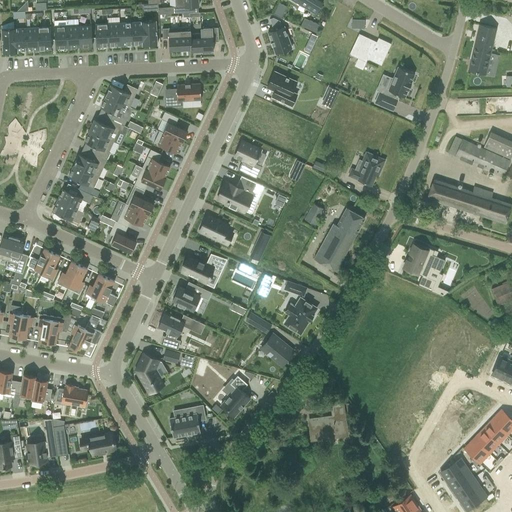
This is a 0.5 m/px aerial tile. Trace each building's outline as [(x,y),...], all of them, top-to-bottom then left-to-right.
[(175,0),(175,7),(170,7),(171,14),(183,13),(183,7),(199,6),(198,0),(175,0)] [(319,0),(291,0),(316,15),(323,2),(319,0)] [(278,5),(274,14),(281,17),(286,8),(278,5)] [(273,30),(268,32),(271,42),(270,42),(271,43),(272,45),(271,45),(271,46),(272,46),(275,54),(291,48),(284,27),(282,27),(280,21),(273,17),(269,19),(273,30)] [(309,20),(305,28),(318,33),(322,26),(309,20)] [(141,22),(131,23),(132,41),(137,41),(138,44),(137,44),(142,44),(142,46),(145,46),(143,21),(141,21),(141,22)] [(143,21),(145,46),(157,45),(156,21),(143,21)] [(107,24),(108,42),(114,42),(114,45),(113,45),(113,46),(120,45),(119,23),(107,24)] [(119,23),(120,45),(128,45),(128,44),(127,44),(127,41),(132,41),(131,23),(119,23)] [(107,24),(95,24),(96,47),(104,46),(104,45),(103,45),(103,43),(108,42),(107,24)] [(479,24),(468,71),(485,75),(485,74),(493,76),(499,55),(490,53),(496,28),(479,24)] [(78,25),(66,26),(68,48),(80,47),(78,25)] [(91,25),(78,25),(80,47),(92,47),(91,25)] [(66,26),(54,27),(55,49),(68,48),(66,26)] [(50,27),(38,28),(39,50),(51,49),(50,27)] [(180,50),(179,27),(168,28),(162,28),(163,38),(169,38),(169,51),(180,50)] [(190,27),(179,27),(180,50),(191,50),(190,34),(191,34),(190,27)] [(201,33),(202,51),(213,51),(213,42),(219,41),(218,27),(212,28),(212,27),(200,28),(201,33)] [(15,53),(14,28),(1,29),(3,53),(15,53)] [(16,28),(14,28),(15,53),(17,52),(17,51),(22,51),(22,50),(21,47),(27,47),(26,28),(16,29),(16,28)] [(26,28),(27,47),(32,46),(32,49),(32,50),(39,50),(38,28),(26,28)] [(201,33),(191,34),(190,34),(191,50),(191,52),(202,51),(201,33)] [(359,33),(349,54),(366,62),(367,59),(368,60),(368,59),(381,65),(391,44),(378,38),(376,42),(359,33)] [(311,34),(309,40),(314,42),(317,36),(311,34)] [(383,94),(379,92),(374,103),(393,111),(398,99),(397,99),(399,95),(404,97),(407,90),(408,90),(411,83),(410,82),(414,73),(398,66),(393,78),(390,77),(383,94)] [(292,92),(297,82),(274,71),(267,87),(275,91),(272,97),(274,98),(291,106),(297,94),(292,92)] [(201,100),(200,83),(176,85),(177,98),(167,99),(167,107),(182,106),(182,101),(201,100)] [(129,107),(130,107),(138,89),(127,84),(124,91),(111,85),(109,89),(105,96),(106,96),(129,107)] [(173,88),(164,89),(165,98),(174,97),(173,88)] [(329,88),(322,103),(330,107),(337,91),(329,88)] [(106,96),(101,107),(113,113),(111,119),(124,125),(132,108),(130,107),(129,107),(106,96)] [(162,119),(157,130),(159,131),(182,142),(187,130),(175,125),(178,118),(164,112),(161,119),(162,119)] [(124,125),(111,119),(108,125),(94,119),(89,131),(90,131),(113,142),(119,129),(122,131),(124,125)] [(90,131),(85,142),(97,148),(94,154),(107,160),(110,153),(108,152),(113,142),(90,131)] [(159,131),(154,142),(176,153),(181,142),(182,142),(159,131)] [(511,155),(511,140),(491,131),(484,147),(510,159),(511,155)] [(509,161),(462,140),(455,137),(448,153),(455,156),(502,177),(509,161)] [(242,141),(235,156),(243,160),(238,170),(256,178),(262,167),(254,163),(260,150),(242,141)] [(150,149),(142,167),(164,178),(165,177),(170,166),(158,161),(161,154),(150,149)] [(379,173),(384,160),(366,152),(363,161),(365,162),(361,173),(352,169),(349,175),(358,179),(371,185),(377,171),(379,173)] [(107,160),(94,154),(92,160),(79,154),(78,156),(78,155),(73,166),(74,166),(74,165),(99,177),(107,160)] [(295,165),(289,177),(296,181),(302,169),(304,163),(297,160),(295,165)] [(313,167),(324,172),(326,166),(315,161),(313,167)] [(74,165),(74,166),(68,177),(81,183),(78,188),(78,189),(84,192),(91,194),(99,177),(74,165)] [(142,167),(134,185),(144,190),(147,184),(160,189),(165,178),(165,177),(164,178),(142,167)] [(225,181),(217,199),(244,212),(252,194),(258,196),(263,186),(241,176),(236,186),(225,181)] [(472,191),(443,182),(434,179),(427,198),(505,223),(511,204),(482,195),(483,190),(484,189),(474,186),(472,191)] [(63,189),(58,200),(76,209),(77,208),(84,192),(78,189),(78,188),(68,183),(65,190),(63,189)] [(128,204),(127,205),(148,214),(147,215),(148,215),(153,203),(133,193),(128,204)] [(76,209),(58,200),(52,211),(78,223),(84,212),(77,208),(76,209)] [(117,221),(117,222),(127,227),(131,220),(142,225),(147,215),(148,214),(127,205),(128,204),(125,203),(117,221)] [(324,209),(313,204),(305,220),(315,225),(324,209)] [(336,271),(365,218),(346,208),(337,225),(333,223),(314,259),(336,271)] [(207,215),(200,231),(227,244),(232,233),(225,230),(228,225),(207,215)] [(87,228),(94,231),(100,220),(93,216),(87,228)] [(115,221),(109,234),(113,235),(109,243),(111,244),(111,245),(118,249),(119,247),(131,252),(136,241),(124,235),(127,227),(117,222),(117,221),(115,221)] [(261,231),(254,246),(264,250),(270,235),(261,231)] [(0,258),(7,260),(14,238),(3,234),(0,245),(0,258)] [(25,241),(14,238),(7,260),(18,264),(19,260),(21,253),(25,241)] [(404,267),(403,268),(421,276),(417,285),(431,291),(433,286),(435,281),(435,280),(432,279),(427,277),(431,269),(434,271),(434,270),(439,272),(438,273),(439,274),(439,273),(443,264),(445,260),(444,260),(441,258),(436,256),(432,254),(434,251),(434,250),(428,248),(427,250),(413,244),(409,254),(408,255),(409,255),(407,258),(406,259),(407,259),(407,260),(404,267)] [(42,272),(52,252),(44,248),(41,254),(40,254),(38,260),(32,258),(28,266),(42,272)] [(42,272),(40,276),(51,281),(57,269),(54,268),(60,256),(52,252),(42,272)] [(211,253),(205,265),(204,264),(205,262),(199,260),(198,261),(188,256),(181,271),(206,282),(211,272),(219,276),(227,259),(211,253)] [(68,288),(79,264),(71,261),(65,273),(62,271),(57,283),(68,288)] [(240,262),(237,269),(248,274),(251,267),(240,262)] [(79,264),(68,288),(79,293),(84,282),(81,280),(87,268),(79,264)] [(11,278),(10,283),(19,286),(22,273),(16,271),(15,271),(13,279),(11,278)] [(96,298),(106,277),(98,273),(92,285),(90,284),(84,296),(95,301),(97,298),(96,298)] [(114,281),(106,277),(96,298),(97,298),(113,305),(117,297),(109,293),(112,287),(111,287),(114,281)] [(189,291),(179,286),(177,289),(176,288),(172,296),(174,297),(172,300),(178,303),(177,304),(184,308),(185,306),(193,310),(199,296),(204,298),(207,291),(211,293),(212,292),(188,281),(188,282),(192,284),(189,291)] [(303,295),(306,288),(287,281),(284,289),(303,295)] [(511,281),(491,290),(497,305),(511,299),(511,281)] [(433,286),(431,291),(442,296),(445,294),(447,290),(438,287),(437,286),(436,288),(433,286)] [(312,314),(316,308),(300,298),(284,323),(300,333),(308,321),(310,322),(310,321),(309,320),(312,315),(313,316),(314,315),(312,314)] [(9,335),(17,337),(21,314),(23,308),(11,305),(8,322),(11,322),(9,335)] [(239,306),(237,312),(242,315),(245,309),(239,306)] [(76,308),(73,315),(79,317),(81,311),(76,308)] [(52,316),(47,342),(56,344),(58,330),(61,331),(66,332),(71,315),(64,313),(63,318),(52,316)] [(164,313),(158,327),(167,331),(165,336),(162,336),(160,344),(178,349),(180,341),(176,339),(177,336),(178,336),(184,323),(192,327),(195,320),(183,314),(181,320),(164,313)] [(33,316),(21,314),(17,337),(26,338),(29,325),(32,326),(33,316)] [(47,342),(52,316),(40,314),(38,327),(40,327),(38,341),(47,342)] [(253,324),(266,333),(271,325),(257,317),(253,324)] [(85,329),(74,324),(71,332),(73,334),(68,346),(76,349),(85,329)] [(87,325),(85,329),(76,349),(84,353),(87,347),(90,341),(95,344),(101,332),(87,325)] [(282,365),(293,351),(272,334),(261,348),(282,365)] [(165,350),(163,359),(177,362),(179,354),(165,350)] [(158,360),(143,353),(135,370),(149,394),(164,385),(154,369),(158,360)] [(500,356),(491,375),(500,379),(508,360),(500,356)] [(511,362),(508,360),(500,379),(508,382),(511,374),(511,362)] [(0,370),(0,390),(3,391),(3,396),(13,398),(14,393),(16,381),(10,380),(11,373),(0,370)] [(22,382),(16,381),(14,393),(20,394),(19,397),(31,399),(35,379),(36,377),(23,375),(22,382)] [(237,375),(230,384),(235,388),(220,405),(234,417),(250,398),(242,391),(247,384),(237,375)] [(31,399),(31,401),(43,403),(43,400),(50,401),(52,389),(45,388),(47,381),(35,379),(31,399)] [(74,386),(66,384),(65,386),(64,386),(64,389),(58,388),(56,401),(62,402),(85,406),(87,390),(74,388),(74,386)] [(347,432),(343,404),(331,406),(332,416),(319,418),(320,422),(310,423),(309,423),(311,440),(323,439),(322,435),(347,432)] [(202,405),(195,407),(196,413),(184,416),(182,409),(173,411),(175,417),(169,418),(173,437),(200,432),(198,420),(205,419),(202,405)] [(496,417),(493,420),(507,434),(511,428),(511,419),(502,410),(496,416),(496,417)] [(1,420),(2,428),(17,427),(16,419),(1,420)] [(489,423),(483,429),(498,443),(507,434),(493,420),(489,424),(489,423)] [(54,433),(55,445),(66,443),(64,428),(64,425),(53,427),(54,433)] [(478,436),(475,439),(488,453),(498,443),(483,429),(477,435),(478,436)] [(46,441),(27,444),(30,464),(35,463),(35,464),(35,465),(42,464),(42,463),(41,463),(41,462),(47,461),(46,455),(50,455),(50,457),(57,456),(55,445),(54,433),(45,434),(46,441)] [(92,454),(115,449),(112,433),(87,438),(87,442),(87,444),(88,444),(89,448),(91,447),(92,454)] [(0,467),(3,467),(3,468),(5,468),(5,467),(10,466),(9,458),(22,456),(19,435),(12,436),(14,444),(9,445),(8,442),(0,443),(0,467)] [(470,442),(464,449),(479,463),(488,453),(475,439),(471,443),(470,442)] [(58,455),(59,466),(70,465),(68,454),(58,455)] [(457,460),(440,472),(445,479),(446,479),(448,481),(466,468),(462,463),(461,464),(460,465),(457,460)] [(466,468),(448,481),(449,483),(448,484),(453,491),(470,480),(467,475),(469,474),(469,475),(470,474),(466,468)] [(470,480),(453,491),(458,498),(459,497),(461,500),(479,487),(475,482),(474,482),(474,483),(473,484),(470,480)] [(479,487),(461,500),(462,502),(461,502),(467,510),(483,499),(480,494),(481,493),(482,493),(483,493),(479,487)] [(409,495),(393,506),(396,511),(401,511),(414,503),(409,495)] [(414,503),(401,511),(417,511),(419,511),(414,503)]
